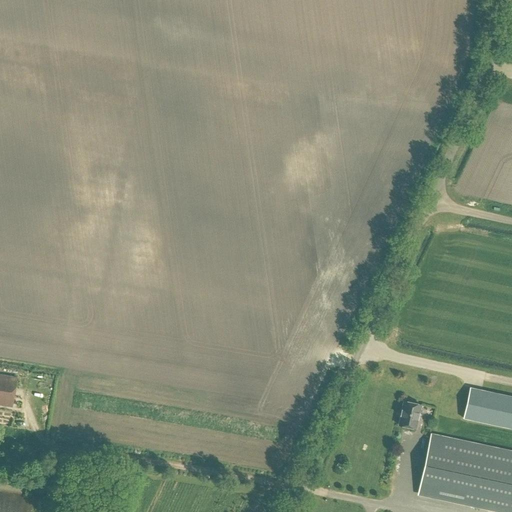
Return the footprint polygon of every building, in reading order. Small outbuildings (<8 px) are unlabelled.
[(0,404),(13,407),(17,377),(0,374),(0,404)] [(463,418),(511,428),(511,397),(470,388),(463,418)] [(403,401),(398,425),(416,428),(421,405),(403,401)] [(511,511),(511,452),(431,436),(418,493),(511,511)] [(0,490),(0,511),(38,511),(41,497),(0,490)]
